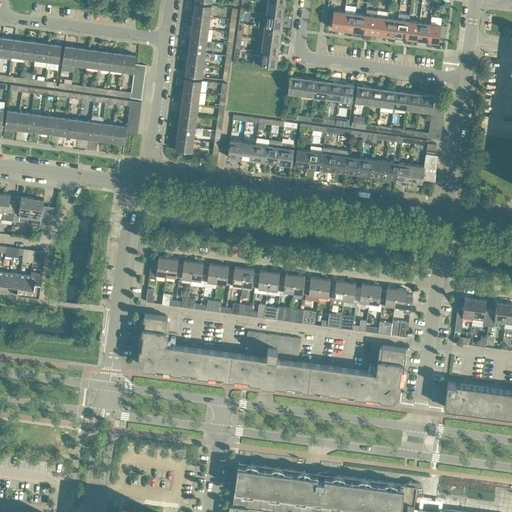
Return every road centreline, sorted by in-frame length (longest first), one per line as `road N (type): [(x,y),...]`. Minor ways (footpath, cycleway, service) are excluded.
road 1 (residential): [(435,278),(127,240)]
road 2 (residential): [(152,169),(444,205)]
road 3 (residential): [(465,76),(302,57),(308,0)]
road 4 (tertiary): [(417,427),(225,402)]
road 5 (tertiary): [(221,429),(412,454)]
road 6 (residential): [(169,40),(1,17),(3,0)]
road 7 (residential): [(419,411),(435,278)]
road 8 (residential): [(110,371),(127,240)]
road 9 (residential): [(448,205),(465,76)]
road 10 (residential): [(152,169),(169,40)]
road 11 (residential): [(0,239),(47,244),(84,171)]
